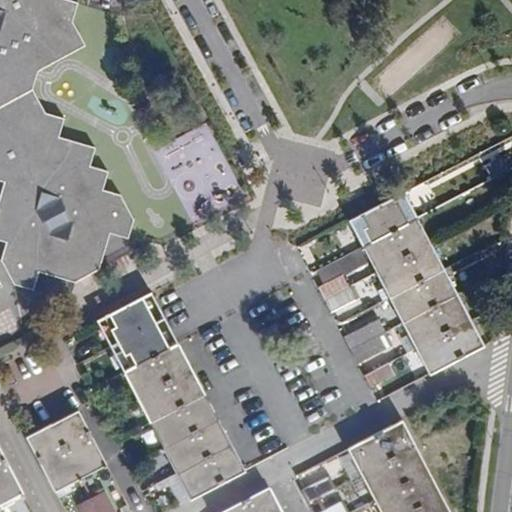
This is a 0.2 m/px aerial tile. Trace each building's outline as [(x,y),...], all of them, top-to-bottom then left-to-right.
[(0,0),(0,177),(3,179),(0,190),(0,240),(5,242),(1,264),(13,285),(31,289),(39,270),(77,281),(101,268),(111,234),(132,241),(137,220),(124,196),(105,190),(110,172),(91,166),(96,151),(58,140),(63,121),(46,113),(35,92),(37,73),(0,65),(0,35),(3,34),(36,42),(43,56),(81,36),(70,17),(75,0),(0,0)] [(0,65),(37,73),(49,67),(43,56),(36,42),(3,34),(0,35),(0,65)] [(43,56),(49,67),(88,48),(81,36),(43,56)] [(357,217),(371,243),(407,224),(393,198),(357,217)] [(369,259),(375,271),(427,243),(415,220),(407,224),(371,243),(363,247),(369,259)] [(427,243),(375,271),(389,296),(441,269),(427,243)] [(363,247),(318,271),(324,283),(339,274),(369,259),(363,247)] [(441,269),(389,296),(402,322),(454,295),(441,269)] [(318,285),(325,297),(346,286),(339,274),(324,283),(318,285)] [(346,286),(325,297),(332,311),(337,308),(354,299),(346,286)] [(454,295),(402,322),(416,348),(457,327),(468,321),(454,295)] [(107,317),(132,367),(168,348),(171,347),(145,296),(107,317)] [(468,321),(457,327),(470,352),(481,346),(468,321)] [(352,349),(373,338),(366,325),(350,333),(345,336),(352,349)] [(457,327),(416,348),(429,373),(470,352),(457,327)] [(373,338),(352,349),(358,361),(364,358),(379,350),(373,338)] [(183,355),(177,344),(171,347),(168,348),(174,360),(183,355)] [(168,348),(132,367),(124,372),(136,396),(180,373),(190,368),(183,355),(174,360),(168,348)] [(393,375),(386,363),(371,371),(365,374),(371,386),(377,383),(393,375)] [(196,380),(190,368),(180,373),(187,385),(196,380)] [(187,385),(180,373),(136,396),(150,422),(194,398),(203,393),(196,380),(187,385)] [(194,398),(200,411),(209,406),(203,393),(194,398)] [(200,411),(194,398),(150,422),(162,446),(206,423),(215,418),(209,406),(200,411)] [(51,423),(80,480),(92,473),(105,466),(76,410),(51,423)] [(206,423),(214,436),(222,432),(215,418),(206,423)] [(389,427),(403,453),(415,447),(401,420),(389,427)] [(54,494),(80,480),(51,423),(25,437),(54,494)] [(214,436),(206,423),(162,446),(176,473),(229,445),(222,432),(214,436)] [(347,449),(361,475),(403,453),(389,427),(347,449)] [(229,445),(176,473),(189,498),(242,470),(229,445)] [(361,475),(374,501),(428,472),(415,447),(403,453),(361,475)] [(331,458),(344,484),(361,475),(347,449),(331,458)] [(0,456),(0,503),(19,493),(0,456)] [(379,511),(413,511),(429,503),(441,497),(428,472),(374,501),(379,511)] [(80,480),(94,507),(106,500),(92,473),(80,480)] [(333,490),(327,477),(309,486),(302,490),(309,503),(316,499),(333,490)] [(279,511),(268,490),(225,511),(279,511)] [(429,503),(433,511),(448,511),(441,497),(429,503)] [(94,507),(96,511),(112,511),(106,500),(94,507)] [(344,511),(340,503),(323,511),(321,511),(344,511)] [(433,511),(429,503),(413,511),(433,511)]
